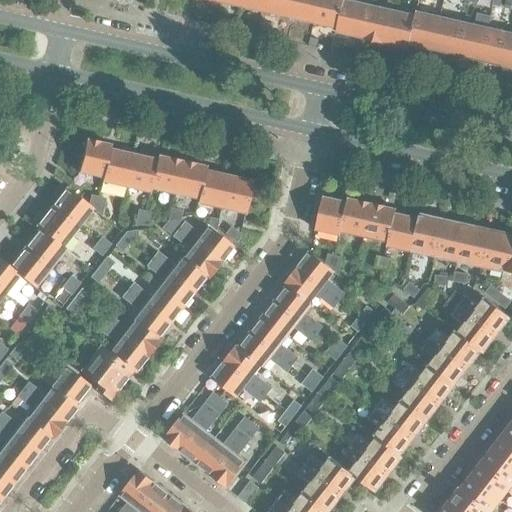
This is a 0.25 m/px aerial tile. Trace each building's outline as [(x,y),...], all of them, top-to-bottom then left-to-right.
[(269,0),(244,0),(243,7),(267,12),(269,0)] [(269,0),(267,12),(290,17),(293,0),(269,0)] [(318,0),(293,0),(290,17),(313,23),(318,0)] [(318,0),(313,23),(337,28),(344,0),(318,0)] [(351,0),(344,0),(337,28),(337,32),(362,38),(369,4),(351,0)] [(393,9),(369,4),(362,38),(385,43),(393,9)] [(393,9),(385,43),(409,48),(410,45),(416,14),(393,9)] [(416,14),(410,45),(433,50),(441,16),(417,11),(416,14)] [(476,24),(464,21),(457,55),(481,61),(489,26),(491,17),(478,14),(476,24)] [(464,21),(441,16),(433,50),(457,55),(464,21)] [(511,38),(511,31),(489,26),(481,61),(506,66),(511,38)] [(360,48),(352,46),(351,53),(358,55),(360,48)] [(102,178),(110,149),(111,145),(86,139),(78,172),(102,178)] [(110,149),(102,178),(101,183),(125,188),(133,154),(110,149)] [(133,154),(125,188),(149,193),(156,159),(133,154)] [(156,159),(149,193),(150,193),(151,190),(174,195),(182,161),(157,155),(156,159)] [(206,167),(182,161),(174,195),(197,200),(205,170),(206,167)] [(205,170),(197,200),(197,203),(221,209),(229,176),(205,170)] [(252,181),(229,176),(221,209),(245,214),(252,181)] [(93,209),(89,205),(66,187),(51,207),(78,228),(93,209)] [(95,211),(98,197),(91,195),(89,205),(93,209),(95,211)] [(341,235),(341,232),(348,202),(323,196),(316,229),(341,235)] [(105,199),(98,197),(95,211),(100,215),(105,199)] [(348,202),(341,232),(365,238),(373,204),(348,198),(348,202)] [(373,204),(365,238),(387,244),(387,247),(388,247),(396,213),(397,209),(373,204)] [(78,228),(51,207),(35,226),(38,228),(66,250),(67,249),(64,247),(78,228)] [(168,220),(181,219),(182,211),(170,208),(168,220)] [(138,209),(134,226),(143,225),(145,211),(138,209)] [(151,222),(153,212),(145,211),(143,225),(151,223),(151,222)] [(396,213),(388,247),(411,253),(411,252),(418,218),(396,213)] [(419,214),(418,218),(411,252),(433,257),(442,219),(419,214)] [(210,217),(207,225),(216,232),(219,219),(210,217)] [(168,220),(168,221),(220,262),(233,246),(216,232),(207,225),(200,234),(181,219),(168,220)] [(466,225),(442,219),(433,257),(457,263),(466,225)] [(220,262),(168,221),(161,228),(189,249),(183,257),(193,265),(206,275),(206,276),(208,278),(220,262)] [(490,230),(466,225),(457,263),(481,269),(490,230)] [(240,234),(239,233),(231,226),(225,234),(236,242),(239,239),(240,234)] [(66,250),(38,228),(24,247),(51,268),(66,250)] [(138,239),(136,230),(136,229),(126,231),(123,235),(131,241),(131,240),(138,239)] [(511,244),(511,235),(490,230),(481,269),(503,275),(503,270),(506,271),(511,244)] [(122,252),(131,241),(123,235),(115,245),(122,252)] [(101,236),(96,242),(107,250),(111,244),(101,236)] [(107,250),(96,242),(92,249),(102,256),(107,250)] [(24,247),(9,266),(20,274),(19,276),(35,289),(51,268),(24,247)] [(193,265),(183,257),(182,256),(175,265),(157,251),(152,258),(194,291),(206,276),(206,275),(193,265)] [(333,271),(326,265),(310,252),(298,267),(340,301),(346,293),(330,281),(336,273),(333,271)] [(333,271),(336,255),(329,254),(326,265),(333,271)] [(333,271),(336,273),(339,275),(342,265),(343,257),(336,255),(333,271)] [(382,269),(385,257),(377,255),(374,268),(382,269)] [(114,262),(107,257),(106,256),(98,267),(106,272),(114,262)] [(385,257),(382,269),(389,271),(392,259),(385,257)] [(194,291),(152,258),(145,266),(163,280),(157,288),(182,307),(194,291)] [(20,274),(9,266),(0,259),(0,290),(4,294),(19,276),(20,274)] [(98,282),(106,272),(98,267),(90,277),(98,282)] [(340,301),(298,267),(285,284),(287,285),(311,304),(318,296),(334,308),(340,301)] [(453,281),(467,284),(469,274),(455,272),(453,281)] [(66,281),(75,289),(81,283),(71,275),(66,281)] [(435,275),(435,285),(448,286),(449,276),(435,275)] [(406,280),(402,288),(414,298),(420,290),(410,282),(409,282),(406,280)] [(75,289),(66,281),(61,287),(71,295),(75,289)] [(182,307),(157,288),(151,296),(133,282),(127,290),(170,323),(182,307)] [(511,290),(502,283),(501,293),(511,300),(511,294),(511,290)] [(311,304),(287,285),(275,300),(317,334),(323,326),(305,312),(311,304)] [(495,301),(501,293),(492,285),(485,293),(495,301)] [(89,294),(81,288),(73,298),(81,304),(89,294)] [(424,311),(436,295),(428,289),(415,304),(424,311)] [(170,323),(127,290),(121,297),(139,311),(132,320),(132,321),(157,338),(170,323)] [(450,298),(498,335),(511,318),(485,298),(479,305),(465,295),(464,297),(456,290),(450,298)] [(511,300),(501,293),(495,301),(505,309),(511,301),(511,300)] [(410,306),(409,305),(394,294),(388,303),(403,315),(410,306)] [(73,314),(81,304),(73,298),(65,308),(73,314)] [(498,335),(450,298),(443,306),(451,312),(450,315),(463,324),(457,332),(481,352),(483,353),(498,335)] [(317,334),(275,300),(263,316),(287,335),(293,327),(311,341),(317,334)] [(28,303),(23,309),(33,317),(38,311),(28,303)] [(35,336),(55,311),(55,310),(48,304),(27,331),(35,336)] [(367,322),(375,312),(367,306),(359,316),(367,322)] [(381,329),(393,314),(384,307),(372,323),(381,329)] [(33,317),(23,309),(18,316),(28,323),(33,317)] [(157,338),(132,321),(127,328),(110,315),(104,322),(147,356),(159,340),(157,338)] [(263,316),(250,331),(293,365),(299,358),(280,344),(287,335),(263,316)] [(359,332),(367,322),(359,316),(351,326),(359,332)] [(147,356),(104,322),(98,330),(115,343),(108,351),(132,370),(134,372),(147,356)] [(369,345),(381,329),(372,323),(360,339),(369,345)] [(481,352),(457,332),(455,330),(449,338),(437,329),(430,339),(468,369),(481,352)] [(293,365),(250,331),(238,346),(263,366),(269,358),(287,372),(293,365)] [(16,360),(32,341),(25,334),(9,354),(16,360)] [(338,338),(332,345),(342,354),(348,346),(338,338)] [(468,369),(430,339),(422,349),(434,358),(428,365),(455,386),(468,369)] [(366,349),(358,342),(346,358),(354,364),(366,349)] [(132,370),(108,351),(99,345),(80,371),(98,385),(95,389),(109,400),(132,370)] [(263,366),(238,346),(237,345),(224,361),(266,395),(272,388),(256,375),(263,366)] [(342,354),(332,345),(326,352),(336,361),(342,354)] [(342,380),(354,364),(346,358),(333,373),(342,380)] [(5,359),(0,365),(0,371),(4,375),(12,364),(5,359)] [(266,395),(224,361),(212,377),(237,397),(244,390),(261,402),(266,395)] [(410,363),(402,373),(441,403),(455,386),(428,365),(422,372),(410,363)] [(51,386),(75,405),(90,386),(65,366),(57,375),(47,367),(39,377),(51,386)] [(293,366),(288,373),(296,380),(301,374),(300,374),(302,372),(293,366)] [(313,369),(307,377),(318,385),(324,377),(313,369)] [(441,403),(402,373),(394,382),(407,392),(401,400),(427,421),(441,403)] [(312,392),(318,385),(307,377),(302,384),(312,392)] [(319,392),(327,399),(340,383),(331,377),(319,392)] [(75,405),(51,386),(44,394),(28,382),(22,389),(65,422),(77,407),(75,405)] [(65,422),(22,389),(16,397),(32,410),(27,416),(26,416),(25,417),(50,437),(52,438),(65,422)] [(180,451),(221,398),(214,392),(192,420),(184,413),(164,439),(180,451)] [(327,399),(319,392),(306,408),(315,414),(327,399)] [(228,404),(221,398),(180,451),(195,463),(216,437),(208,430),(228,404)] [(302,406),(301,406),(294,400),(286,411),(294,417),(302,406)] [(427,421),(401,400),(395,408),(383,400),(376,409),(414,438),(427,421)] [(414,438),(376,409),(369,418),(380,426),(374,434),(376,436),(401,455),(414,438)] [(1,411),(0,412),(0,422),(38,452),(50,437),(25,417),(19,425),(1,411)] [(288,425),(294,417),(286,411),(280,419),(288,425)] [(304,411),(292,427),(300,433),(312,418),(304,411)] [(224,443),(216,437),(195,463),(211,475),(252,423),(245,417),(224,443)] [(38,452),(0,422),(0,434),(7,440),(1,448),(26,468),(38,452)] [(252,423),(211,475),(227,488),(233,480),(241,486),(253,470),(246,464),(248,462),(239,455),(260,428),(252,423)] [(511,423),(503,435),(511,441),(511,423)] [(288,449),(300,433),(292,427),(280,443),(288,449)] [(358,434),(350,444),(389,474),(403,457),(401,455),(376,436),(370,444),(358,434)] [(511,441),(503,435),(493,448),(511,463),(511,441)] [(389,474),(350,444),(342,455),(355,464),(350,470),(357,477),(356,478),(375,492),(389,474)] [(277,446),(265,462),(274,468),(286,453),(277,446)] [(26,468),(1,448),(0,449),(0,472),(14,483),(26,468)] [(511,463),(493,448),(482,462),(511,484),(511,463)] [(312,454),(305,464),(344,494),(356,478),(357,477),(350,470),(331,456),(325,463),(312,454)] [(274,468),(265,462),(253,477),(261,484),(274,468)] [(511,487),(511,484),(482,462),(472,475),(503,499),(511,487)] [(344,494),(305,464),(297,474),(309,483),(304,491),(330,511),(344,494)] [(128,502),(120,511),(131,511),(155,482),(139,470),(119,495),(128,502)] [(14,483),(0,472),(0,497),(2,499),(14,483)] [(493,511),(503,499),(472,475),(461,489),(491,511),(493,511)] [(259,487),(256,485),(250,481),(238,496),(247,503),(259,487)] [(156,511),(170,494),(155,482),(131,511),(156,511)] [(461,489),(460,488),(450,501),(463,511),(491,511),(461,489)] [(329,511),(330,511),(304,491),(298,498),(285,489),(278,499),(295,511),(329,511)] [(170,494),(156,511),(181,511),(186,506),(170,494)] [(295,511),(278,499),(270,509),(274,511),(295,511)] [(463,511),(450,501),(441,511),(463,511)]
